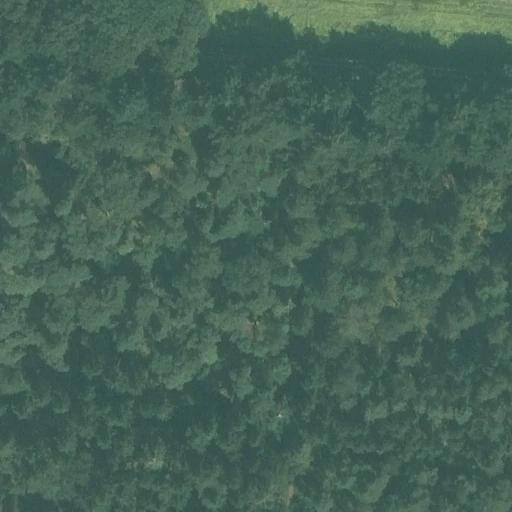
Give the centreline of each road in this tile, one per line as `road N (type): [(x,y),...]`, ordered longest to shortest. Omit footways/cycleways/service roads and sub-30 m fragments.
road 1 (track): [(282,511),(293,301),(266,50)]
road 2 (track): [(266,50),(0,29)]
road 3 (track): [(511,75),(266,50)]
